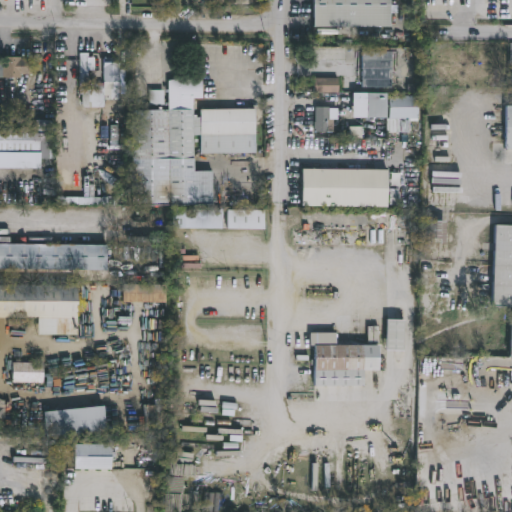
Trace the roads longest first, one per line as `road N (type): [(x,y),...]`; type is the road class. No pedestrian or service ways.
road 1 (residential): [(284,429),(286,0)]
road 2 (residential): [(0,25),(287,31)]
